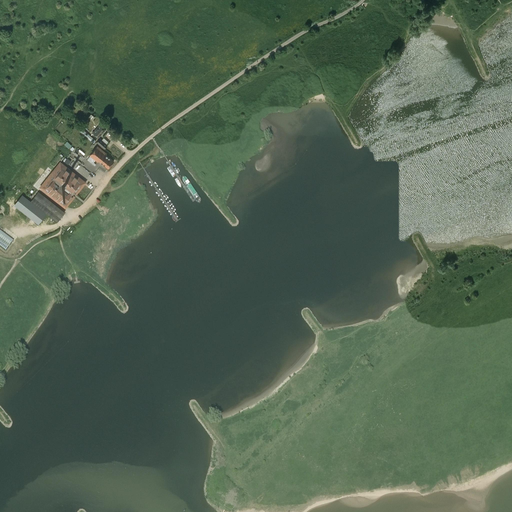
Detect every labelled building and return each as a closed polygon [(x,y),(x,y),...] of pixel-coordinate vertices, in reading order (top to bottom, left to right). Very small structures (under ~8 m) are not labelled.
[(100,124),(93,132),(98,137),(105,129),(100,124)] [(107,145),(102,140),(100,138),(96,142),(104,149),(107,145)] [(97,146),(90,155),(97,161),(98,160),(108,168),(113,161),(104,153),(105,152),(97,146)] [(64,204),(73,192),(81,181),(61,164),(43,187),(64,204)] [(64,212),(38,192),(31,201),(57,222),(64,212)] [(38,223),(46,214),(22,195),(14,205),(38,223)] [(0,232),(0,247),(6,251),(13,242),(0,232)]
